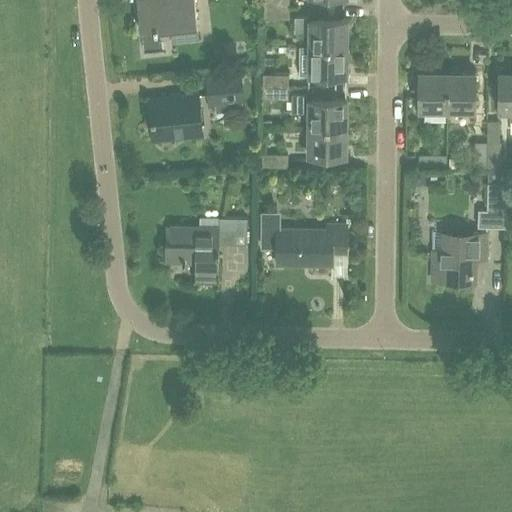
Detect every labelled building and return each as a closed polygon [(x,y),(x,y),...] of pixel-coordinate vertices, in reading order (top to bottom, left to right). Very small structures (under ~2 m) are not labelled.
[(170,27),(172,42),(199,39),(194,0),(137,0),(141,30),(170,27)] [(289,19),(289,6),(264,6),(264,18),(289,19)] [(294,31),(309,32),(309,47),(348,47),(348,19),(309,18),(309,16),(295,16),(294,31)] [(348,75),(348,47),(309,47),(308,74),(348,75)] [(209,107),(245,103),(241,70),(205,74),(209,107)] [(419,109),(447,110),(448,71),(420,70),(419,109)] [(511,70),(499,71),(499,115),(510,115),(510,121),(511,120),(511,70)] [(447,110),(475,110),(476,71),(448,71),(447,110)] [(263,73),(263,86),(288,86),(288,74),(263,73)] [(288,98),(288,86),(263,86),(263,98),(288,98)] [(347,127),(347,99),(310,98),(310,93),(292,93),(292,112),(308,112),(308,126),(347,127)] [(201,133),(197,94),(150,98),(153,138),(201,133)] [(486,142),(486,167),(501,168),(501,141),(499,141),(499,121),(487,120),(486,142)] [(346,155),(347,127),(308,126),(307,154),(346,155)] [(475,167),(486,167),(486,142),(474,142),(475,167)] [(288,167),(288,154),(262,153),(262,166),(288,167)] [(447,166),(447,154),(418,154),(419,166),(447,166)] [(488,168),(488,182),(505,183),(506,169),(488,168)] [(411,170),(411,184),(422,184),(425,181),(425,171),(411,170)] [(332,174),(332,184),(342,185),(342,175),(332,174)] [(505,183),(488,182),(487,210),(480,210),(480,226),(505,226),(505,183)] [(327,229),(279,228),(279,222),(276,222),(276,212),(262,212),(262,246),(277,246),(277,263),(331,263),(331,253),(346,253),(346,224),(327,224),(327,229)] [(220,216),(220,226),(169,225),(169,240),(165,240),(164,260),(195,261),(194,279),(218,280),(219,242),(246,243),(247,217),(220,216)] [(444,231),(443,251),(433,250),(432,279),(473,280),(473,258),(486,258),(487,232),(444,231)]
